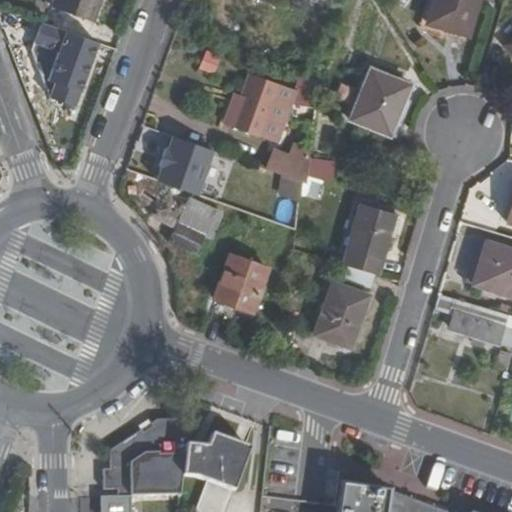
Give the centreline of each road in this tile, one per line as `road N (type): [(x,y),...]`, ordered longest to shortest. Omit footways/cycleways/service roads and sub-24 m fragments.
road 1 (residential): [(465,127),(378,423)]
road 2 (tertiary): [(143,343),(378,423)]
road 3 (residential): [(84,212),(160,0)]
road 4 (tertiary): [(143,343),(150,304),(137,257),(84,212)]
road 5 (tertiary): [(378,423),(511,470)]
road 6 (tertiary): [(0,92),(36,207)]
